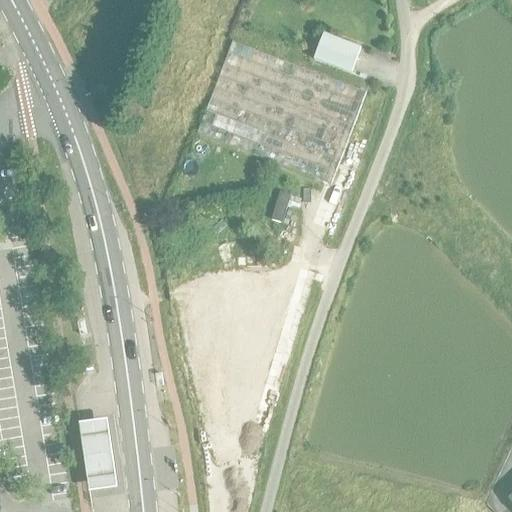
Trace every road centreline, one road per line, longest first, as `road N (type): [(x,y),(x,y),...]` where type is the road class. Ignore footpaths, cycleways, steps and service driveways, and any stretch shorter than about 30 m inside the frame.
road 1 (unclassified): [(264,511),(324,300),(406,86),(401,0)]
road 2 (tertiary): [(142,511),(98,205),(63,100),(9,0)]
